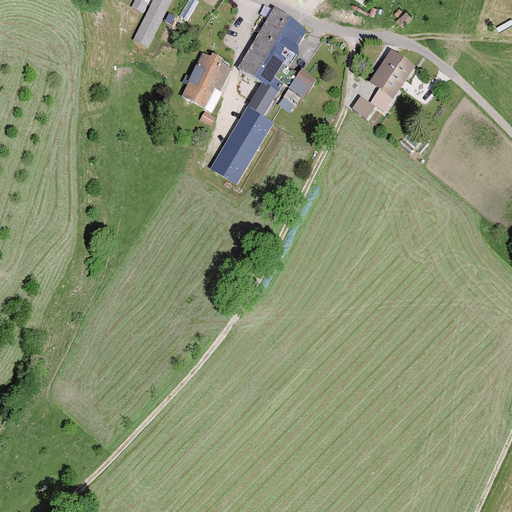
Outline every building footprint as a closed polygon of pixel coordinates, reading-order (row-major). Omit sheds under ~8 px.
[(135,0),(132,8),(144,14),(150,0),(135,0)] [(155,0),(133,41),(147,48),(172,0),(155,0)] [(188,0),(181,17),(191,21),(199,0),(188,0)] [(238,71),(262,86),(211,171),(237,186),(274,124),(264,118),(284,85),(277,81),(306,32),(273,13),(238,71)] [(369,85),(379,92),(371,104),(384,113),(414,68),(391,53),(369,85)] [(203,56),(182,99),(211,113),(221,95),(219,94),(231,70),(222,65),(224,62),(212,57),(210,59),(203,56)] [(301,98),(304,100),(316,81),(303,72),(279,107),(289,113),(295,106),(296,106),(301,98)] [(374,108),(360,99),(352,110),(366,119),(374,108)] [(201,119),(213,124),(217,116),(205,111),(201,119)]
